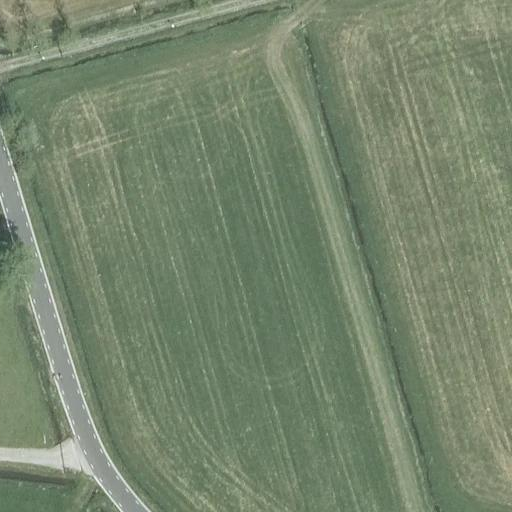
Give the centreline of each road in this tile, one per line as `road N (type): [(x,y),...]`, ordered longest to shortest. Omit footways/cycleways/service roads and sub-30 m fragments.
road 1 (tertiary): [(134,511),(83,433),(0,165)]
road 2 (track): [(0,71),(265,0)]
